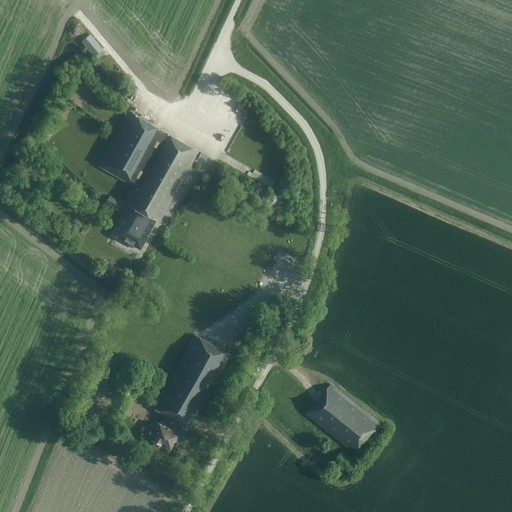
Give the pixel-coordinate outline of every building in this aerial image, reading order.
[(100,47),(90,34),(85,38),(82,41),(85,46),(94,56),(98,53),(102,49),(100,47)] [(102,106),(84,91),(78,99),(68,91),(66,93),(106,124),(118,108),(107,100),(102,106)] [(198,151),(128,110),(97,165),(132,185),(123,201),(133,207),(124,222),(122,221),(115,234),(139,248),(147,235),(145,234),(153,219),(158,222),(198,151)] [(105,202),(113,207),(117,201),(109,196),(105,202)] [(198,413),(230,356),(194,335),(153,408),(166,416),(161,425),(159,424),(150,439),(152,440),(152,441),(158,445),(159,444),(170,450),(178,435),(176,434),(183,422),(188,425),(192,419),(193,420),(198,413)] [(383,424),(331,384),(307,414),(347,448),(349,445),(359,453),(383,424)]
